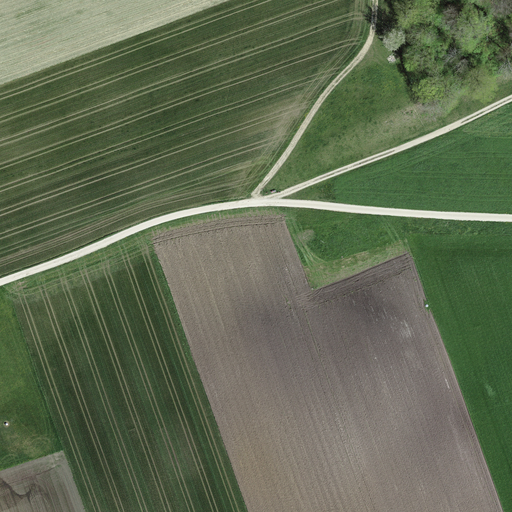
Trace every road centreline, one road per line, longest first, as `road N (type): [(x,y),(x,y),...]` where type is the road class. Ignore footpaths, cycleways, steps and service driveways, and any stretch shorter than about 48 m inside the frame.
road 1 (track): [(0,282),(184,212),(260,201)]
road 2 (track): [(511,98),(260,201)]
road 3 (track): [(260,201),(511,217)]
road 4 (track): [(375,0),(362,54),(248,202)]
